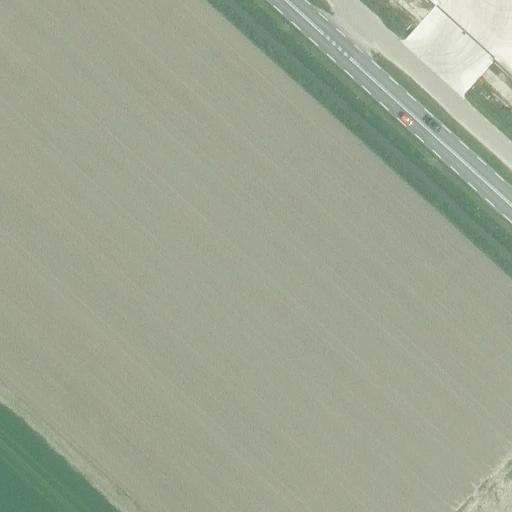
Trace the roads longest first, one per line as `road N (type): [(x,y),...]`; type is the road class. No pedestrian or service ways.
road 1 (primary): [(511,207),(284,0)]
road 2 (unclassified): [(511,156),(340,0)]
